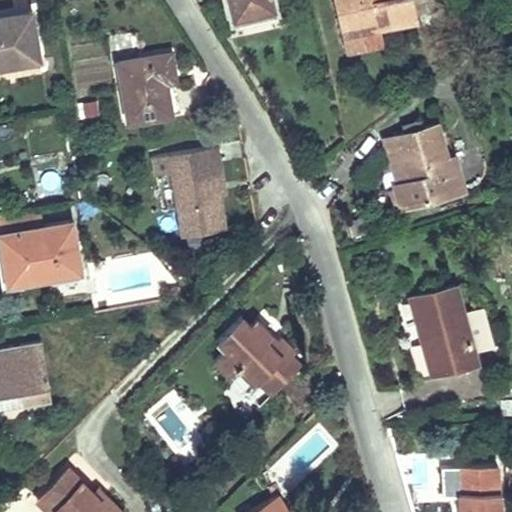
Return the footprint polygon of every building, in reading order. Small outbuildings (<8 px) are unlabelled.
[(272,0),(226,0),(231,16),(274,7),(272,0)] [(415,17),(411,0),(333,0),(341,33),(415,17)] [(411,0),(415,17),(418,24),(441,19),(436,0),(411,0)] [(0,63),(38,58),(30,11),(0,15),(0,63)] [(380,25),(341,33),(346,52),(383,44),(380,25)] [(170,51),(118,59),(127,117),(168,111),(164,71),(172,69),(170,51)] [(391,135),(404,179),(392,183),(398,205),(455,187),(445,154),(435,121),(391,135)] [(384,137),(396,181),(404,179),(391,135),(384,137)] [(216,143),(167,152),(181,232),(225,224),(219,192),(213,162),(219,161),(216,143)] [(453,152),(445,154),(455,187),(464,184),(453,152)] [(219,161),(213,162),(219,192),(225,191),(219,161)] [(8,256),(3,257),(7,281),(81,270),(73,221),(0,232),(0,237),(1,247),(6,246),(8,256)] [(410,296),(419,330),(428,327),(431,336),(421,339),(429,370),(476,360),(456,283),(410,296)] [(266,339),(271,334),(254,317),(249,321),(241,314),(217,337),(226,346),(213,359),(229,375),(237,365),(254,382),(258,378),(272,391),(300,361),(290,352),(294,349),(279,335),(271,343),(266,339)] [(428,327),(419,330),(421,339),(431,336),(428,327)] [(276,338),(271,334),(266,339),(271,343),(276,338)] [(0,344),(0,391),(21,389),(23,403),(51,398),(40,338),(0,344)] [(457,465),(458,511),(498,511),(496,463),(457,465)] [(37,500),(48,511),(119,511),(100,493),(95,497),(89,491),(66,469),(37,500)] [(89,491),(95,497),(100,493),(94,486),(89,491)] [(243,511),(289,511),(277,491),(243,511)]
